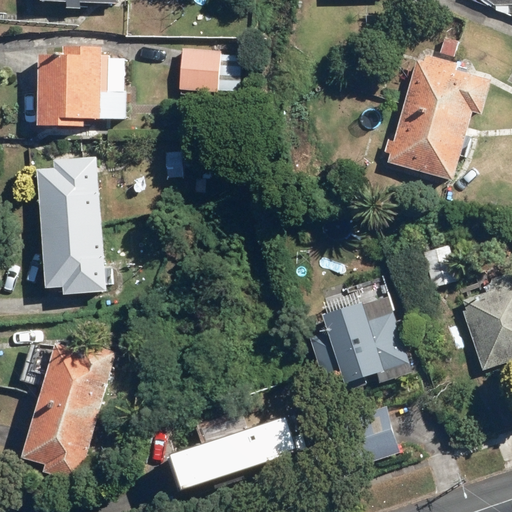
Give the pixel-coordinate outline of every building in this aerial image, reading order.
[(35,0),(35,5),(62,6),(62,12),(77,13),(77,7),(116,8),(115,0),(35,0)] [(511,0),(479,0),(494,9),(511,8),(511,0)] [(59,61),(34,61),(34,131),(77,132),(77,125),(125,123),(125,95),(123,95),(124,62),(98,61),(98,52),(59,52),(59,61)] [(239,95),(241,56),(180,53),(178,92),(239,95)] [(421,65),(415,63),(386,166),(450,184),(470,115),(480,118),(490,84),(452,74),(455,65),(423,56),(421,65)] [(104,297),(94,162),(50,165),(51,172),(33,173),(42,294),(60,293),(60,300),(104,297)] [(331,319),(317,323),(322,337),(308,341),(326,400),(356,390),(355,387),(407,371),(389,315),(392,314),(382,279),(324,297),(331,319)] [(465,303),(461,304),(482,374),(511,364),(511,281),(463,296),(465,303)] [(76,488),(112,357),(76,347),(74,354),(50,347),(18,463),(41,469),(39,477),(76,488)] [(287,418),(162,461),(176,500),(300,457),(287,418)]
